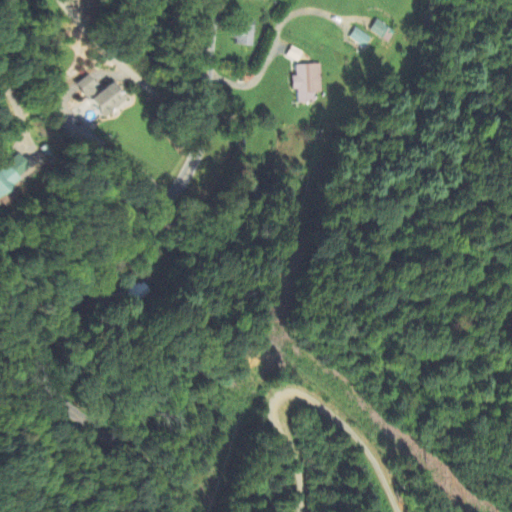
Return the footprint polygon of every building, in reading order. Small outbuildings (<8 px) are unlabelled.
[(370,31),(385,40),(392,29),(377,20),(370,31)] [(253,26),(235,25),(234,46),(252,47),(253,26)] [(323,93),(322,65),(295,66),(295,76),(291,76),(291,91),(296,91),(297,104),(315,104),(314,94),(323,93)] [(76,84),(99,119),(126,102),(113,82),(97,93),(87,77),(76,84)] [(0,169),(0,194),(29,168),(17,155),(0,169)]
